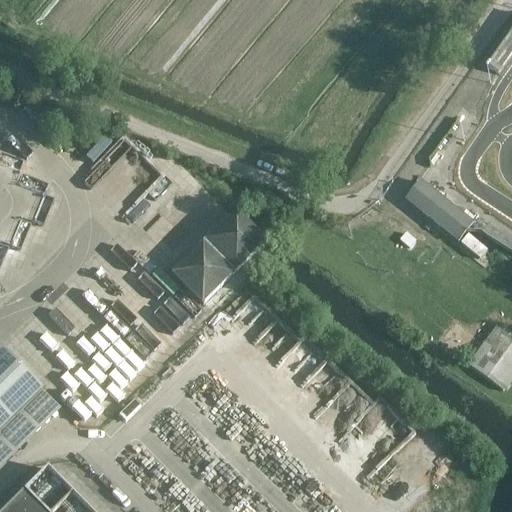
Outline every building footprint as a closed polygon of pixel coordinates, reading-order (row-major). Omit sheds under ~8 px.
[(511,62),(511,36),(511,35),(486,71),(499,81),(511,62)] [(131,224),(153,203),(146,196),(159,183),(149,173),(114,207),(131,224)] [(405,203),(459,245),(475,225),(421,183),(405,203)] [(169,277),(201,308),(263,243),(231,213),(169,277)] [(511,239),(489,224),(478,238),(494,250),(511,260),(511,239)] [(488,252),(468,237),(461,246),(481,261),(488,252)] [(511,335),(498,325),(467,367),(505,394),(511,384),(511,335)] [(471,348),(454,333),(443,347),(460,361),(471,348)] [(0,432),(40,392),(0,350),(0,432)] [(85,511),(45,471),(3,511),(85,511)]
